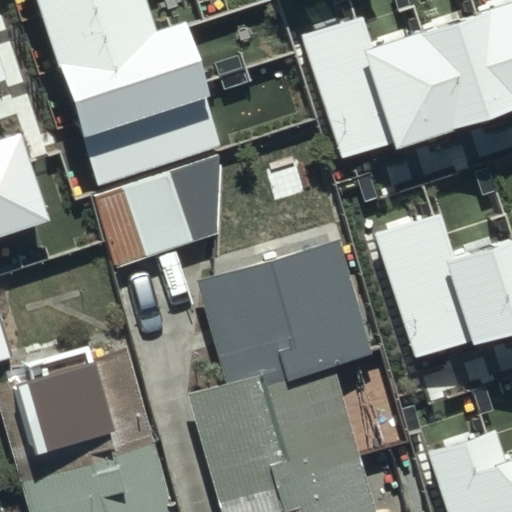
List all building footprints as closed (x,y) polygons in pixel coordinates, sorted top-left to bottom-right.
[(34,0),(97,188),(226,146),(185,21),(157,31),(146,0),(34,0)] [(375,13),(307,34),(350,166),(511,113),(511,11),(388,52),(375,13)] [(21,134),(0,140),(0,236),(50,220),(21,134)] [(217,156),(93,194),(116,268),(218,234),(217,156)] [(441,212),(374,233),(417,365),(511,334),(511,232),(454,251),(441,212)] [(328,233),(185,276),(216,379),(178,390),(214,511),(368,511),(324,364),(364,351),(328,233)] [(0,325),(0,361),(11,358),(0,325)] [(77,340),(15,357),(18,367),(0,371),(0,394),(13,449),(3,451),(19,511),(168,511),(121,342),(81,353),(77,340)] [(494,430),(427,451),(446,511),(511,511),(511,455),(503,458),(494,430)]
